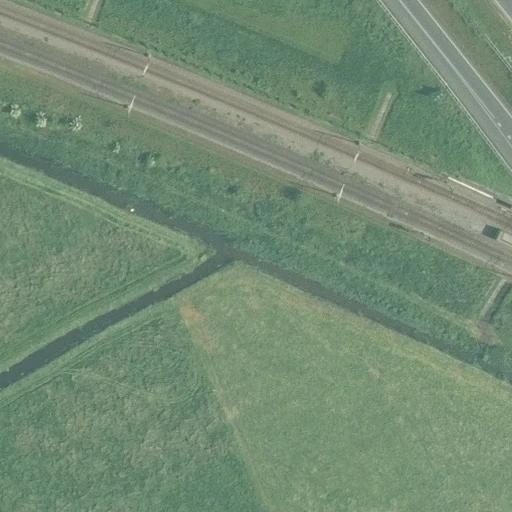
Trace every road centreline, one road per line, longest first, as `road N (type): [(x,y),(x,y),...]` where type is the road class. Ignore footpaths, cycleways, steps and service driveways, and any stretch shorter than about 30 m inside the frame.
road 1 (track): [(386,85),(174,0)]
road 2 (trunk): [(407,0),(511,131)]
